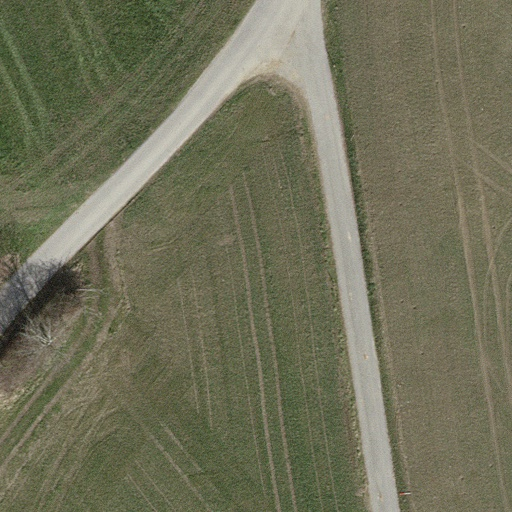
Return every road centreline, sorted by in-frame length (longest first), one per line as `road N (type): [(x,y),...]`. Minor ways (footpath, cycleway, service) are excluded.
road 1 (track): [(301,12),(385,511)]
road 2 (track): [(0,349),(21,317),(162,181),(307,0)]
